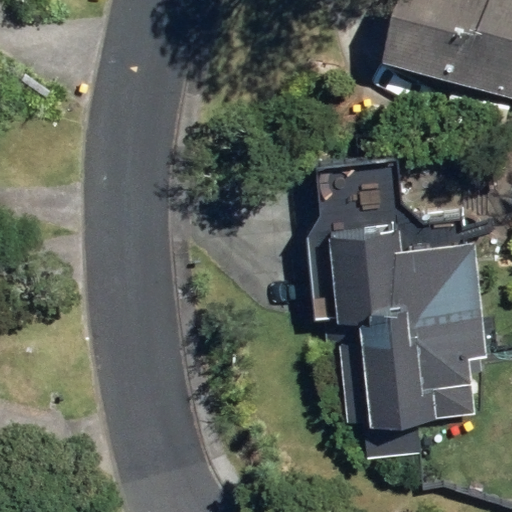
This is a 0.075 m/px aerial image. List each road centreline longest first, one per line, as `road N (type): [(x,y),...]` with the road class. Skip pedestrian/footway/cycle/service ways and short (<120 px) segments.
road 1 (residential): [(171,511),(140,323),(132,114),(154,0)]
road 2 (unknown): [(132,114),(0,35)]
